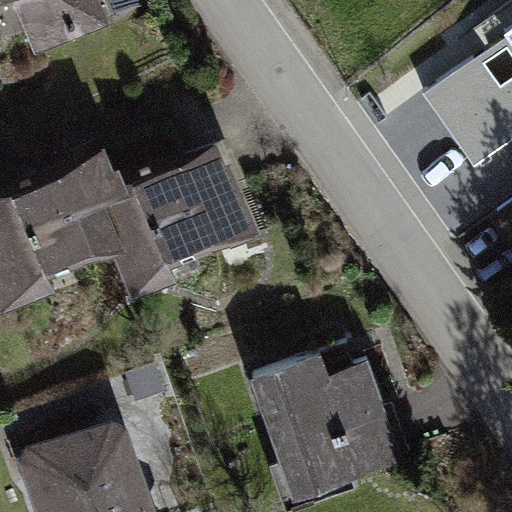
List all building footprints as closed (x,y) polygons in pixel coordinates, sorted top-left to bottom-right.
[(14,0),(31,41),(100,13),(94,0),(14,0)] [(508,37),(425,92),(479,164),(511,140),(511,29),(506,34),(508,37)] [(257,233),(244,197),(221,134),(115,172),(128,208),(103,217),(114,247),(126,280),(257,233)] [(105,143),(0,180),(0,288),(114,247),(103,217),(128,208),(115,172),(105,143)] [(511,225),(511,202),(500,215),(511,225)] [(316,346),(247,369),(278,459),(272,462),(286,503),(348,482),(345,471),(399,453),(365,354),(324,369),(316,346)] [(35,436),(23,450),(26,461),(31,466),(46,511),(170,511),(143,437),(141,425),(133,416),(120,408),(35,436)]
